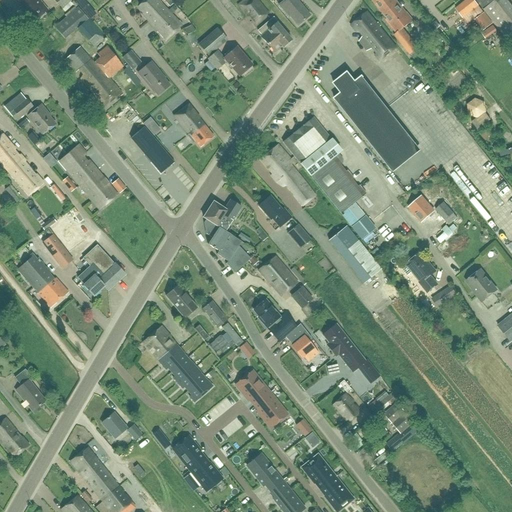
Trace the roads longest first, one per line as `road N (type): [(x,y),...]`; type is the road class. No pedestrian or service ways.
road 1 (unclassified): [(392,511),(262,351),(193,244),(178,235)]
road 2 (tertiary): [(16,511),(178,235)]
road 3 (tertiary): [(178,235),(343,0)]
road 4 (unclassified): [(178,235),(0,24)]
road 5 (unknown): [(115,337),(6,201)]
